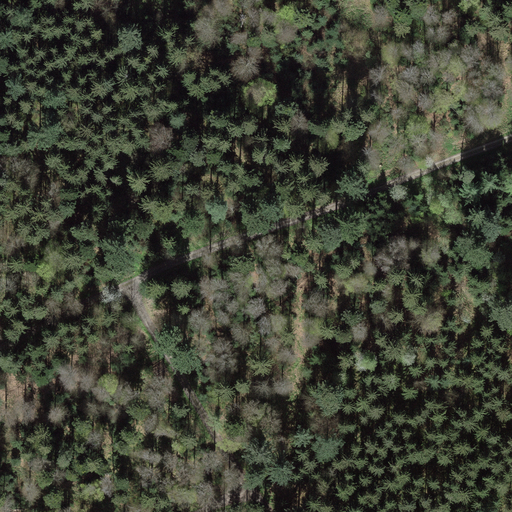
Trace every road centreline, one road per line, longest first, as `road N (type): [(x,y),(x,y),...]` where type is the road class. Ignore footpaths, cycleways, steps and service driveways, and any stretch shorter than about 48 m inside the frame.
road 1 (track): [(511,136),(191,256),(0,353)]
road 2 (track): [(264,511),(128,285)]
